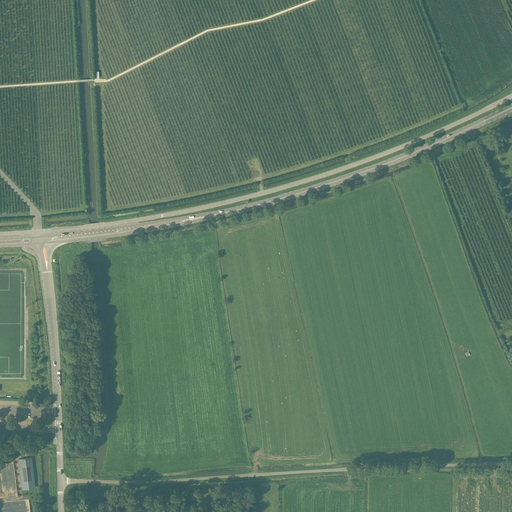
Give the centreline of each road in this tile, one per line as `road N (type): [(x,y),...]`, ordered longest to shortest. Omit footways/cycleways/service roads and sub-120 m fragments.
road 1 (unclassified): [(511,96),(289,186),(139,220),(43,230)]
road 2 (unclassified): [(60,481),(511,464)]
road 3 (primary): [(233,210),(398,159),(500,113)]
road 4 (tertiary): [(60,481),(47,271)]
road 5 (primary): [(233,210),(43,235)]
road 6 (primary): [(50,242),(233,210)]
